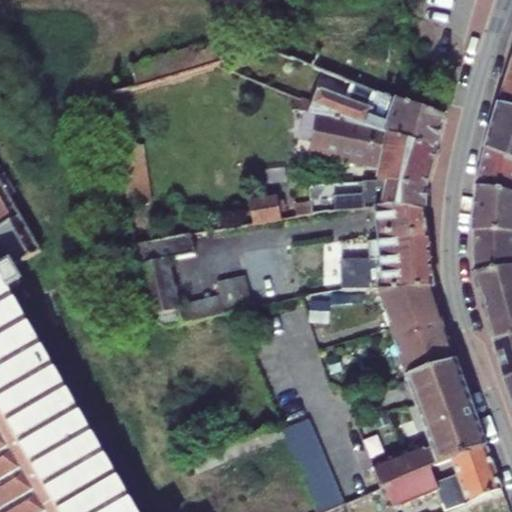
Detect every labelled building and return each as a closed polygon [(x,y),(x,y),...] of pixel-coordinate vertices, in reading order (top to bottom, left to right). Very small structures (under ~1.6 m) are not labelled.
[(217,70),(213,71),(136,97),(116,104),(133,256),(155,252),(155,250),(141,124),(225,97),(217,70)] [(356,129),(431,157),(441,124),(406,112),(374,100),(369,114),(316,96),(310,111),(300,109),(297,123),(313,124),(356,129)] [(511,122),(508,121),(495,168),(511,175),(511,122)] [(356,129),(313,124),(309,150),(349,156),(347,168),(378,174),(375,188),(382,189),(423,195),(426,185),(434,159),(431,157),(356,129)] [(511,175),(495,168),(485,203),(511,210),(511,175)] [(129,511),(12,309),(30,297),(22,283),(50,265),(0,180),(0,511),(129,511)] [(381,199),(331,207),(334,223),(371,218),(384,215),(414,218),(414,223),(421,224),(421,202),(423,195),(382,189),(381,199)] [(511,210),(485,203),(484,250),(511,250),(511,210)] [(276,205),(248,210),(253,236),(280,231),(276,205)] [(384,215),(371,218),(372,239),(365,240),(366,250),(373,249),(373,245),(422,245),(420,231),(421,224),(414,223),(414,218),(384,215)] [(155,252),(133,256),(135,265),(137,275),(168,268),(192,263),(188,245),(155,250),(155,252)] [(429,294),(422,245),(373,245),(373,249),(366,250),(364,250),(365,264),(374,264),(375,278),(346,279),(346,295),(366,295),(429,294)] [(511,250),(484,250),(482,290),(511,285),(511,250)] [(345,265),(346,279),(375,278),(374,264),(365,264),(345,265)] [(179,315),(168,268),(137,275),(149,326),(180,319),(179,315)] [(221,305),(225,322),(256,314),(249,285),(218,292),(221,305)] [(511,285),(482,290),(501,355),(511,354),(511,285)] [(429,294),(366,295),(399,387),(449,366),(435,326),(429,294)] [(179,315),(180,319),(183,332),(225,322),(221,305),(179,315)] [(511,354),(501,355),(511,391),(511,354)] [(480,453),(449,366),(399,387),(398,387),(426,458),(418,461),(415,453),(371,472),(381,496),(388,492),(425,476),(446,467),(480,453)] [(306,424),(279,435),(311,511),(340,511),(342,511),(306,424)] [(480,453),(446,467),(462,510),(495,496),(480,453)] [(425,476),(388,492),(396,511),(433,495),(425,476)]
